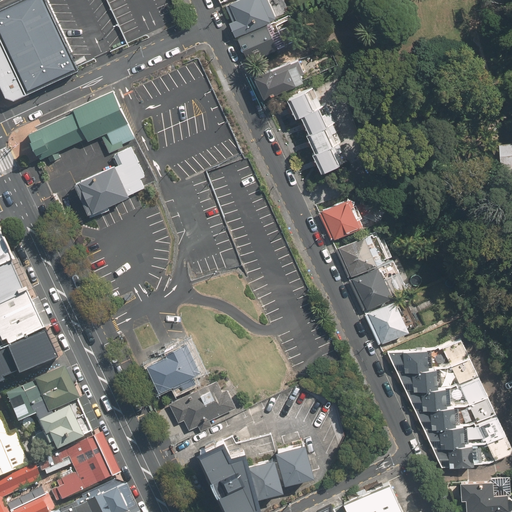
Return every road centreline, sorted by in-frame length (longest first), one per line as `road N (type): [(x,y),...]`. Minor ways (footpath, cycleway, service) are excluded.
road 1 (residential): [(212,27),(408,453)]
road 2 (secondary): [(15,202),(164,511)]
road 3 (residential): [(212,27),(0,122)]
road 4 (residential): [(289,511),(408,453)]
